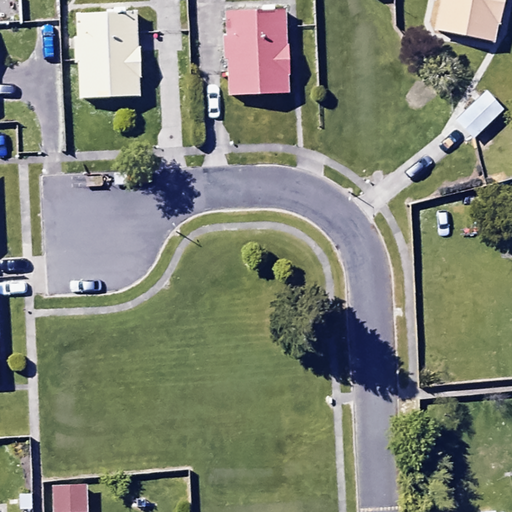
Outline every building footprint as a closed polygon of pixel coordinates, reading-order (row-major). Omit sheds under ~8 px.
[(432,0),(422,38),(486,55),(500,0),(432,0)] [(219,11),(218,99),(287,100),(289,13),(219,11)] [(137,19),(73,18),(72,106),(136,107),(137,19)] [(499,111),(483,95),(451,127),(467,142),(499,111)] [(0,129),(17,129),(16,116),(9,117),(9,114),(0,114),(0,129)]
